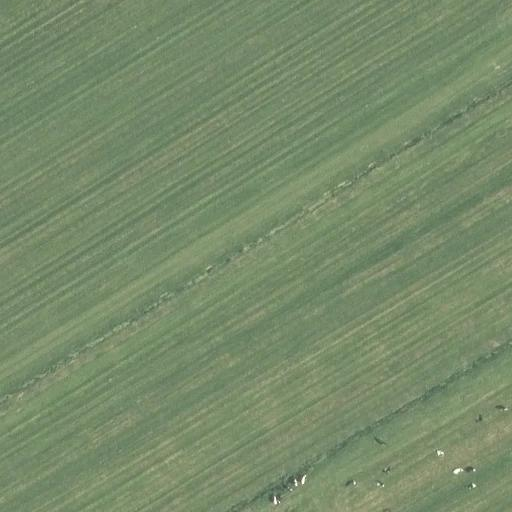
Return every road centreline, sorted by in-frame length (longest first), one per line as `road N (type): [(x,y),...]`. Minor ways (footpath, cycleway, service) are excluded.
road 1 (track): [(0,375),(511,64)]
road 2 (track): [(511,367),(276,511)]
